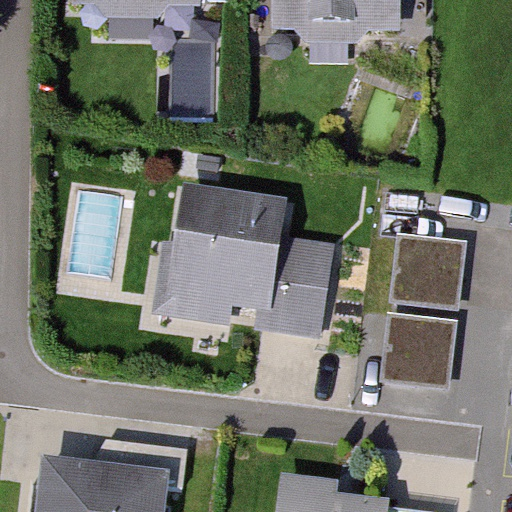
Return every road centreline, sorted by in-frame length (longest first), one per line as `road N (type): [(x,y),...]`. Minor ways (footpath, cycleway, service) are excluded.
road 1 (residential): [(464,445),(39,388),(17,365),(7,334)]
road 2 (residential): [(7,334),(10,0)]
